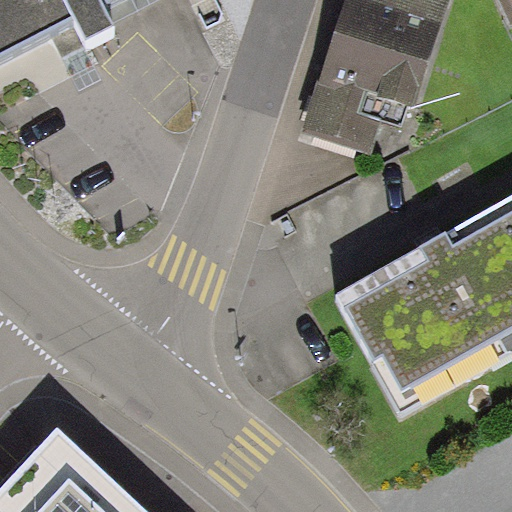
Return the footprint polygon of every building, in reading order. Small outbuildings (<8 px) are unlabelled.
[(0,0),(0,65),(53,39),(64,60),(115,34),(104,13),(129,0),(0,0)] [(346,0),(303,134),(373,156),(383,125),(402,131),(409,110),(415,112),(451,0),(346,0)] [(511,0),(499,0),(511,29),(511,28),(511,0)] [(511,201),(336,300),(373,366),(370,368),(400,420),(511,356),(511,201)] [(138,511),(58,438),(0,501),(0,511),(138,511)]
